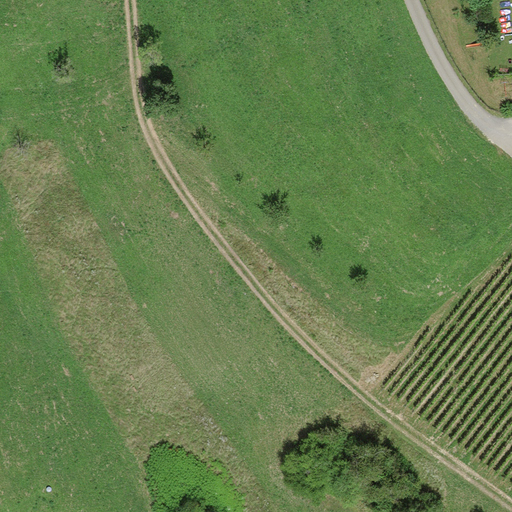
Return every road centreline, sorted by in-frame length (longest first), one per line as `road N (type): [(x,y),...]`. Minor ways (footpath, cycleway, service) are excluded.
road 1 (track): [(125,0),(148,137),(172,185),(259,300),(340,380),(511,504)]
road 2 (residential): [(409,0),(449,89),(511,152)]
